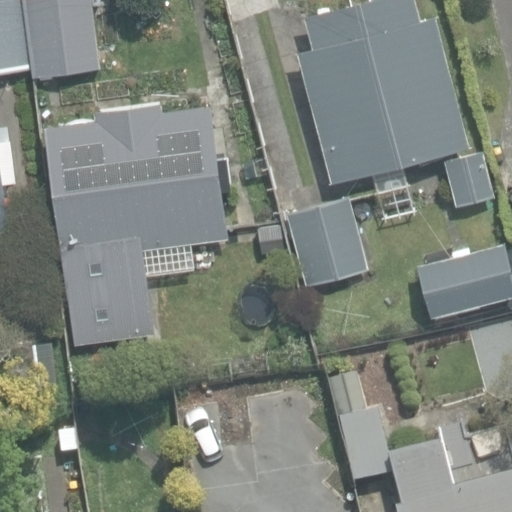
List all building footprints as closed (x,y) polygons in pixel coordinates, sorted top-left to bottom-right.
[(0,0),(0,66),(31,62),(33,75),(106,64),(96,0),(0,0)] [(297,47),(332,181),(471,144),(437,11),(421,16),(416,0),(342,0),(305,10),(313,42),(297,47)] [(47,120),(69,298),(148,288),(147,275),(194,269),(190,237),(226,233),(210,104),(166,110),(165,99),(98,107),(99,114),(47,120)] [(0,224),(11,223),(4,180),(24,177),(16,130),(0,133),(0,224)] [(445,156),(456,205),(495,195),(483,147),(445,156)] [(287,210),(307,285),(368,268),(349,193),(287,210)] [(416,261),(430,315),(511,294),(511,263),(505,238),(416,261)] [(59,338),(18,340),(21,406),(62,405),(59,338)] [(336,402),(354,485),(391,477),(376,410),(366,412),(362,396),(336,402)] [(394,510),(394,511),(511,511),(511,473),(452,489),(440,443),(388,456),(401,509),(394,510)]
